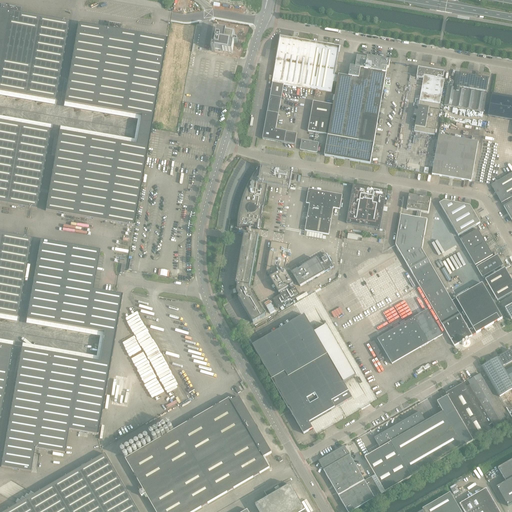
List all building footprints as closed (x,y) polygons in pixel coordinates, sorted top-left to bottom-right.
[(0,10),(0,91),(55,101),(69,22),(20,14),(21,9),(1,5),(0,10)] [(108,29),(78,24),(64,103),(141,116),(136,145),(59,132),(45,211),(134,227),(151,129),(167,39),(120,31),(121,26),(114,25),(109,24),(108,29)] [(216,41),(214,40),(212,51),(215,52),(215,49),(218,50),(219,51),(220,51),(220,50),(223,50),(223,52),(232,53),(234,44),(237,44),(238,42),(233,41),(234,36),(226,34),(227,32),(217,30),(215,39),(217,39),(216,41)] [(280,36),(272,83),(284,85),(331,93),(333,82),(337,83),(338,77),(335,76),(340,47),(280,36)] [(333,105),(328,135),(324,156),(370,164),(386,73),(387,70),(387,68),(389,69),(390,61),(367,57),(367,59),(357,57),(355,67),(350,66),(348,77),(339,75),(338,77),(337,83),(333,105)] [(418,68),(418,71),(417,75),(417,78),(423,79),(419,102),(418,112),(415,111),(414,116),(417,116),(414,132),(435,136),(444,80),(441,79),(441,78),(443,78),(444,72),(442,72),(418,68)] [(459,74),(457,88),(447,86),(444,106),(483,113),(487,93),(489,79),(459,74)] [(272,83),(270,96),(262,139),(295,145),(297,134),(276,130),(284,85),(272,83)] [(511,97),(492,94),(488,117),(511,120),(511,97)] [(308,132),(328,135),(333,105),(313,102),(308,132)] [(50,130),(0,121),(0,203),(37,210),(50,130)] [(432,175),(449,178),(471,182),(478,142),(439,135),(432,175)] [(302,140),(300,150),(317,153),(318,143),(302,140)] [(248,185),(247,187),(246,189),(245,192),(244,195),(243,197),(243,200),(242,202),(241,204),(240,207),(240,210),(239,213),(239,215),(239,218),(238,220),(238,223),(238,225),(238,228),(249,227),(249,226),(251,226),(250,228),(260,230),(262,216),(261,216),(262,208),(263,208),(264,208),(267,186),(289,190),(292,173),(261,167),(261,169),(259,168),(257,170),(256,172),(255,174),(253,177),(251,180),(250,182),(248,185)] [(511,173),(491,185),(502,203),(511,197),(511,173)] [(353,185),(347,224),(380,230),(387,191),(353,185)] [(342,196),(311,190),(309,190),(306,204),(310,204),(305,231),(329,235),(333,208),(340,210),(342,196)] [(401,215),(396,245),(455,346),(502,319),(482,284),(452,301),(422,250),(427,220),(420,218),(421,212),(428,213),(431,199),(409,195),(407,210),(418,212),(416,218),(401,215)] [(444,201),(439,204),(458,236),(480,223),(470,206),(444,201)] [(460,240),(468,253),(485,243),(478,230),(460,240)] [(31,239),(0,233),(0,314),(18,318),(31,239)] [(259,236),(252,235),(244,233),(244,235),(241,251),(236,284),(238,285),(237,291),(240,297),(238,298),(251,321),(253,323),(265,316),(251,290),(250,290),(249,287),(250,287),(256,254),(259,236)] [(40,240),(31,295),(27,319),(104,333),(116,335),(122,296),(122,295),(115,294),(93,290),(100,251),(40,240)] [(271,242),(266,271),(279,294),(280,293),(281,295),(277,297),(273,299),(273,300),(273,301),(278,309),(280,307),(282,306),(300,296),(295,287),(294,287),(293,285),(285,270),(289,245),(271,242)] [(485,243),(468,253),(475,266),(493,255),(485,243)] [(326,254),(293,274),(300,287),(334,267),(326,254)] [(497,255),(476,267),(482,278),(503,266),(497,255)] [(485,280),(492,290),(511,279),(505,268),(485,280)] [(511,280),(511,279),(492,290),(498,301),(511,293),(511,280)] [(264,304),(270,314),(275,311),(269,301),(264,304)] [(378,339),(392,365),(392,364),(392,363),(419,347),(420,349),(429,344),(428,342),(433,339),(434,341),(434,340),(442,336),(428,310),(380,338),(378,339)] [(304,316),(252,346),(253,346),(260,359),(261,360),(272,379),(271,380),(288,410),(289,409),(289,410),(290,411),(300,427),(303,434),(304,434),(309,431),(313,429),(309,423),(352,398),(344,383),(347,381),(348,381),(351,379),(354,377),(356,376),(327,326),(314,333),(304,316)] [(116,335),(104,333),(99,362),(110,364),(116,335)] [(0,419),(13,347),(0,344),(0,419)] [(22,349),(17,373),(1,467),(31,472),(35,449),(65,454),(69,430),(98,435),(110,364),(99,362),(22,349)] [(498,358),(482,367),(500,397),(511,390),(511,382),(511,381),(511,380),(511,367),(505,371),(503,367),(511,361),(511,353),(510,350),(500,357),(498,359),(498,358)] [(482,378),(470,385),(495,428),(507,421),(482,378)] [(380,449),(365,458),(375,475),(385,493),(463,447),(473,441),(491,431),(464,383),(460,385),(457,387),(446,394),(447,396),(437,402),(443,412),(426,422),(420,412),(374,438),(380,449)] [(152,444),(125,459),(143,490),(139,492),(142,497),(146,494),(152,506),(156,511),(194,511),(202,507),(209,503),(228,492),(235,488),(254,477),(261,473),(270,468),(265,460),(266,459),(265,457),(272,453),(258,429),(257,428),(256,426),(255,425),(239,398),(231,402),(229,399),(212,409),(193,420),(188,423),(186,424),(175,431),(154,442),(152,444)] [(345,447),(319,462),(332,485),(334,488),(336,492),(338,495),(347,511),(351,511),(364,505),(382,495),(385,493),(375,475),(372,477),(365,481),(359,472),(350,457),(350,455),(345,447)] [(100,456),(4,511),(137,511),(104,454),(103,455),(103,454),(100,456)] [(511,504),(511,459),(498,468),(506,482),(497,487),(508,507),(511,504)] [(256,505),(259,511),(305,511),(290,485),(285,488),(282,483),(265,493),(268,498),(256,505)] [(499,511),(486,489),(460,505),(464,511),(499,511)] [(450,493),(422,509),(424,511),(461,511),(450,493)]
